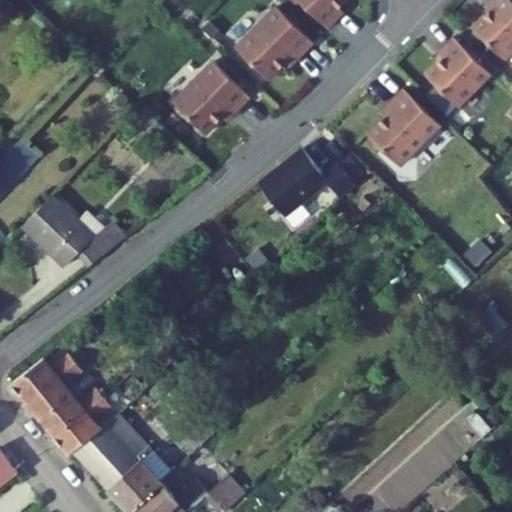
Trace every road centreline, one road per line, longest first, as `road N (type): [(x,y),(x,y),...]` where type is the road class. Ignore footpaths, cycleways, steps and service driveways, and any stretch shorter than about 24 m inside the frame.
road 1 (residential): [(0,367),(258,164),(418,5)]
road 2 (residential): [(0,410),(80,511)]
